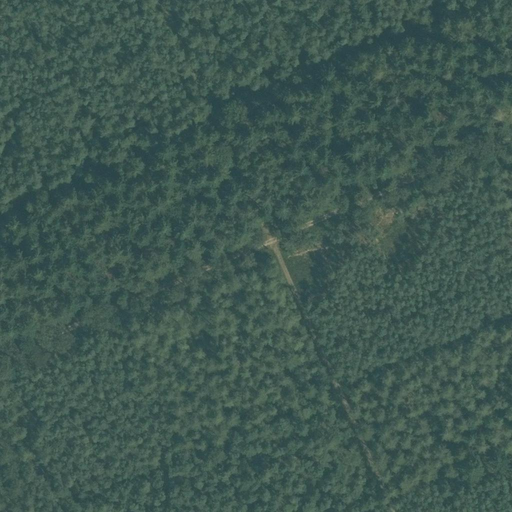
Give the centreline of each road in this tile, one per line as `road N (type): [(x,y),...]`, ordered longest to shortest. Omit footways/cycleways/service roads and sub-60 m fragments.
road 1 (track): [(0,355),(511,131)]
road 2 (track): [(265,238),(391,511)]
